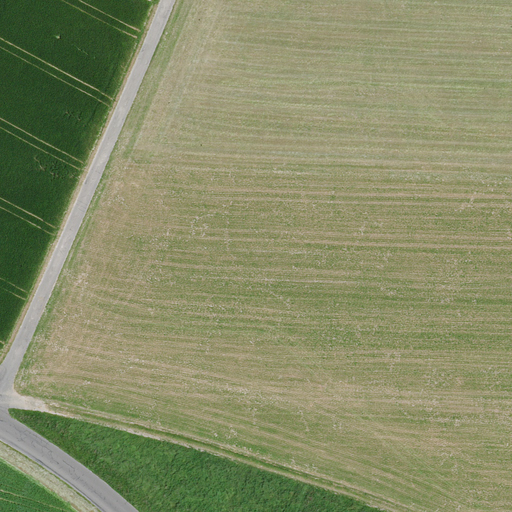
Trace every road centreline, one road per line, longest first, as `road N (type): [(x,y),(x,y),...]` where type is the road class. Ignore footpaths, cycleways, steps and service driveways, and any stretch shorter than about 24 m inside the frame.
road 1 (unclassified): [(0,383),(169,0)]
road 2 (tertiary): [(0,425),(119,511)]
